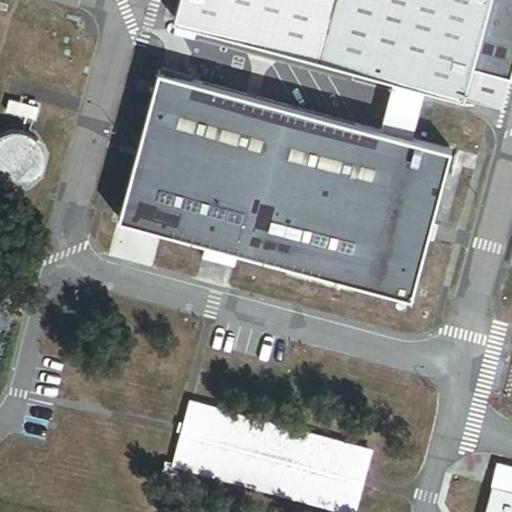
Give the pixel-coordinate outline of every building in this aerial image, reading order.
[(177,0),(173,18),(501,106),(509,75),(471,65),(488,0),(177,0)] [(408,294),(446,151),(157,74),(120,217),(408,294)] [(38,108),(8,102),(6,114),(36,120),(38,108)] [(28,181),(34,176),(39,169),(41,161),(41,152),(37,143),(31,137),(23,133),(14,132),(5,134),(0,136),(0,179),(3,181),(11,184),(20,184),(28,181)] [(372,446),(187,397),(173,462),(358,510),(372,446)] [(483,511),(511,511),(511,490),(491,485),(483,511)]
